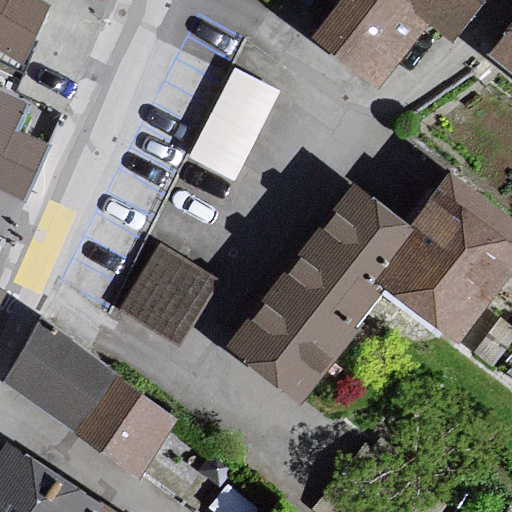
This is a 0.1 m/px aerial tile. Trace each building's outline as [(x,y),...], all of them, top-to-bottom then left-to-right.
[(436,27),(455,38),(485,0),(328,0),(326,3),(309,28),(379,84),(436,27)] [(511,38),(501,52),(511,60),(511,38)] [(233,71),(185,161),(226,183),(274,93),(233,71)] [(0,121),(0,182),(18,192),(43,144),(0,121)] [(222,359),(292,413),(384,294),(455,349),(511,274),(511,224),(453,179),(412,232),(354,187),(222,359)] [(148,244),(112,304),(172,340),(209,279),(148,244)] [(7,385),(145,479),(182,425),(45,331),(7,385)] [(104,511),(11,446),(0,461),(0,511),(104,511)] [(296,511),(283,501),(274,511),(296,511)]
